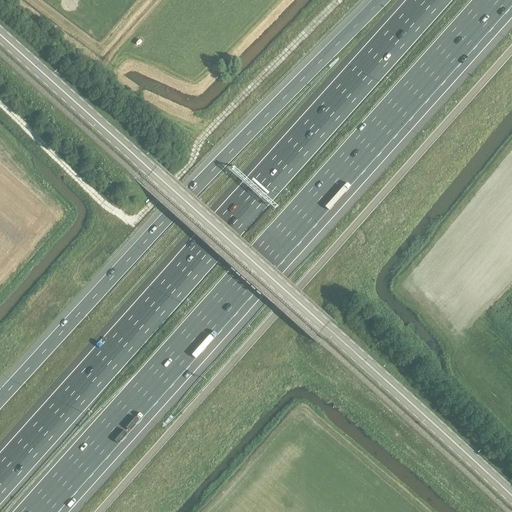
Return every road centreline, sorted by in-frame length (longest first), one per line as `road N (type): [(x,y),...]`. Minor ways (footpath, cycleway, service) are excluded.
road 1 (secondary): [(511,498),(0,34)]
road 2 (motorway): [(34,511),(493,0)]
road 3 (motorway): [(427,0),(0,480)]
road 4 (motorway): [(381,0),(0,401)]
road 5 (track): [(0,103),(130,220)]
